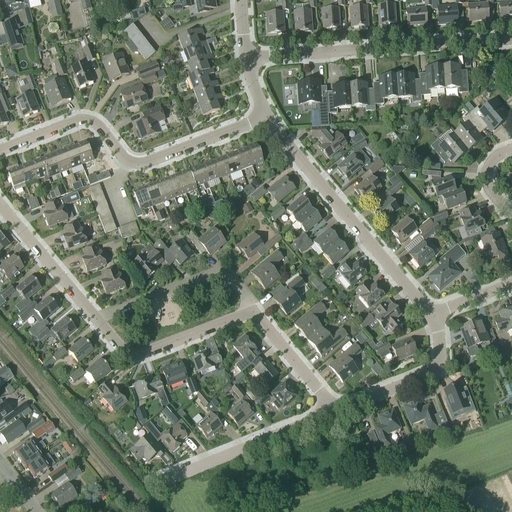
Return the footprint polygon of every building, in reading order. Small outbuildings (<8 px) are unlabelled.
[(0,0),(1,1),(2,1),(5,9),(22,4),(21,0),(0,0)] [(31,0),(32,1),(28,2),(31,13),(37,11),(35,1),(39,0),(31,0)] [(188,0),(180,0),(182,9),(190,8),(188,0)] [(192,0),(194,0),(195,0),(198,14),(208,13),(208,10),(215,9),(214,0),(192,0)] [(57,2),(48,4),(52,19),(61,17),(57,2)] [(511,3),(499,5),(500,21),(511,19),(511,3)] [(487,5),(468,7),(469,23),(488,21),(487,5)] [(393,6),(377,7),(379,27),(388,26),(388,28),(395,28),(393,6)] [(437,17),(435,17),(436,27),(445,26),(445,24),(457,23),(456,7),(437,9),(437,17)] [(365,8),(349,9),(351,29),(360,28),(360,30),(367,30),(365,8)] [(133,25),(144,16),(143,10),(130,14),(133,25)] [(337,10),(321,11),(323,31),(332,30),(332,32),(339,32),(337,10)] [(425,10),(407,11),(408,27),(426,26),(425,10)] [(309,12),(294,13),(295,33),(304,32),(304,34),(311,34),(309,12)] [(282,14),(266,15),(267,35),(277,34),(277,36),(283,36),(282,14)] [(165,19),(159,24),(166,32),(171,27),(165,19)] [(133,25),(123,33),(127,38),(137,30),(133,25)] [(17,30),(16,26),(3,31),(10,49),(22,45),(20,39),(23,39),(19,29),(17,30)] [(137,30),(127,38),(130,43),(140,35),(137,30)] [(201,30),(177,39),(182,52),(199,46),(196,38),(203,35),(201,30)] [(140,35),(130,43),(134,47),(144,39),(140,35)] [(144,39),(134,47),(138,52),(148,44),(144,39)] [(199,46),(182,52),(187,65),(203,59),(210,55),(207,47),(208,47),(206,43),(199,46)] [(148,44),(138,52),(141,57),(152,49),(148,44)] [(90,47),(83,50),(88,63),(95,60),(90,47)] [(152,49),(141,57),(145,62),(156,54),(152,49)] [(203,59),(187,65),(192,77),(187,79),(188,79),(208,71),(205,63),(212,60),(211,55),(210,55),(203,59)] [(121,56),(103,63),(110,82),(128,75),(121,56)] [(61,62),(54,65),(59,78),(66,76),(61,62)] [(86,63),(71,69),(79,89),(92,83),(87,71),(89,70),(86,63)] [(155,64),(135,71),(139,80),(158,72),(155,64)] [(15,66),(5,69),(8,79),(18,76),(15,66)] [(459,67),(442,68),(444,96),(444,90),(458,90),(458,95),(468,94),(466,72),(460,73),(459,67)] [(425,75),(419,76),(419,81),(420,97),(421,97),(444,96),(442,68),(424,69),(425,75)] [(189,82),(183,84),(185,89),(190,86),(192,92),(209,85),(206,77),(213,74),(211,70),(208,71),(188,79),(189,82)] [(490,73),(483,80),(487,85),(495,78),(490,73)] [(154,75),(141,80),(143,87),(156,82),(154,75)] [(413,76),(395,77),(397,99),(411,98),(411,104),(421,103),(421,97),(420,97),(419,81),(413,82),(413,76)] [(22,98),(15,101),(22,118),(38,112),(31,95),(30,93),(36,90),(31,77),(25,80),(28,86),(19,89),(22,98)] [(378,84),(372,84),(372,90),(373,106),(374,106),(383,106),(382,100),(397,99),(395,77),(378,78),(378,84)] [(63,81),(44,89),(51,107),(70,100),(63,81)] [(209,85),(192,92),(197,105),(214,98),(211,90),(218,87),(216,82),(209,85)] [(290,98),(289,82),(274,83),(275,99),(290,98)] [(319,82),(299,83),(300,106),(317,105),(318,126),(316,128),(328,127),(327,115),(326,115),(326,110),(327,109),(325,93),(326,93),(325,87),(319,88),(319,82)] [(366,85),(348,86),(350,108),(364,107),(364,113),(374,112),(374,106),(373,106),(372,90),(366,90),(366,85)] [(326,93),(325,93),(327,109),(326,110),(326,115),(327,115),(336,115),(336,109),(350,108),(348,86),(331,87),(331,93),(326,93)] [(141,87),(120,95),(126,110),(146,102),(141,87)] [(491,87),(481,93),(484,98),(494,92),(491,87)] [(0,127),(8,124),(4,115),(9,113),(2,95),(0,96),(0,127)] [(214,98),(197,105),(202,118),(219,111),(216,103),(223,100),(221,95),(214,98)] [(15,105),(13,99),(7,102),(9,108),(15,105)] [(476,109),(469,115),(483,132),(488,128),(492,132),(507,120),(492,103),(480,113),(476,109)] [(144,121),(135,124),(138,132),(137,132),(136,134),(138,141),(140,141),(141,141),(142,141),(160,134),(156,125),(164,122),(159,109),(142,115),(144,121)] [(465,125),(453,136),(467,153),(482,140),(479,135),(483,132),(469,115),(462,121),(465,125)] [(327,128),(310,129),(312,140),(317,140),(322,146),(319,149),(328,160),(346,145),(336,134),(334,136),(327,128)] [(437,142),(430,148),(444,164),(449,160),(452,165),(467,153),(453,136),(441,146),(437,142)] [(368,137),(364,140),(364,141),(359,144),(351,149),(354,155),(372,144),(368,137)] [(85,142),(73,146),(81,166),(92,162),(85,142)] [(256,145),(245,149),(251,167),(256,165),(257,168),(264,165),(256,145)] [(73,146),(62,150),(70,170),(81,166),(73,146)] [(245,149),(233,154),(240,171),(251,167),(245,149)] [(62,150),(51,155),(58,175),(70,170),(62,150)] [(233,154),(222,158),(229,176),(240,171),(233,154)] [(51,155),(40,159),(47,179),(58,175),(51,155)] [(338,169),(337,171),(341,176),(342,175),(347,181),(363,168),(352,156),(337,169),(338,169)] [(222,158),(211,162),(218,180),(229,176),(222,158)] [(40,159),(28,164),(35,181),(46,177),(47,179),(40,159)] [(211,162),(200,167),(209,190),(219,185),(217,180),(218,180),(211,162)] [(379,162),(369,171),(372,176),(383,167),(379,162)] [(28,164),(17,168),(24,185),(35,181),(28,164)] [(12,167),(5,170),(13,192),(21,189),(20,187),(24,185),(17,168),(13,169),(12,167)] [(200,167),(188,171),(196,191),(195,188),(202,186),(204,191),(209,190),(200,167)] [(274,168),(268,172),(271,176),(277,171),(274,168)] [(188,171),(177,175),(185,195),(196,191),(188,171)] [(107,173),(95,177),(97,183),(98,183),(109,179),(107,173)] [(94,175),(86,178),(89,186),(97,183),(95,177),(94,175)] [(177,175),(166,180),(173,199),(185,195),(177,175)] [(371,177),(354,191),(358,196),(359,195),(365,202),(381,189),(371,177)] [(450,178),(431,186),(436,199),(441,198),(456,192),(455,192),(450,178)] [(273,186),(266,192),(277,204),(294,190),(284,179),(274,187),(273,186)] [(166,180),(155,184),(162,204),(173,199),(166,180)] [(398,182),(386,192),(390,197),(402,187),(398,182)] [(155,184),(143,188),(151,208),(162,204),(155,184)] [(98,186),(87,190),(89,195),(100,191),(98,186)] [(249,186),(245,189),(250,194),(254,191),(249,186)] [(137,205),(131,207),(136,219),(141,217),(139,212),(151,208),(143,188),(132,192),(137,205)] [(52,192),(53,193),(55,199),(62,197),(59,189),(52,192)] [(245,189),(242,192),(246,197),(250,194),(245,189)] [(261,189),(250,198),(254,203),(265,194),(261,189)] [(100,191),(89,195),(91,201),(103,197),(100,191)] [(456,192),(441,198),(441,199),(442,198),(447,212),(465,205),(460,191),(456,193),(456,192)] [(48,212),(42,214),(48,229),(67,222),(67,221),(72,219),(67,206),(79,201),(76,194),(58,201),(46,206),(48,212)] [(103,197),(91,201),(93,207),(105,202),(103,197)] [(35,198),(30,200),(34,210),(39,208),(35,198)] [(388,198),(371,212),(376,217),(377,216),(383,223),(399,210),(388,198)] [(301,199),(286,212),(295,223),(311,210),(301,199)] [(30,200),(26,201),(30,212),(34,210),(30,200)] [(105,202),(93,207),(96,212),(107,208),(105,202)] [(248,204),(240,208),(244,214),(251,209),(248,204)] [(107,208),(96,212),(98,218),(109,214),(107,208)] [(280,209),(270,218),(274,222),(284,213),(280,209)] [(471,209),(459,214),(461,220),(460,220),(468,240),(481,235),(479,229),(484,227),(479,213),(473,215),(471,209)] [(311,210),(295,223),(305,234),(320,221),(311,210)] [(161,213),(154,215),(157,223),(164,221),(161,213)] [(445,213),(432,218),(434,223),(436,222),(436,223),(447,218),(445,213)] [(109,214),(98,218),(100,223),(111,219),(109,214)] [(448,220),(447,218),(436,223),(439,228),(448,226),(446,221),(448,220)] [(111,219),(100,223),(102,229),(113,225),(111,219)] [(406,219),(391,232),(397,239),(395,241),(400,246),(417,232),(406,219)] [(422,235),(433,226),(429,221),(418,230),(422,235)] [(134,223),(128,225),(132,236),(138,234),(134,223)] [(67,235),(61,237),(67,251),(86,244),(80,230),(79,230),(77,224),(65,229),(67,235)] [(433,226),(422,235),(420,237),(423,242),(439,229),(435,224),(433,226)] [(113,225),(102,229),(104,235),(115,230),(113,225)] [(128,225),(123,227),(127,238),(132,236),(128,225)] [(123,227),(117,229),(121,240),(127,238),(123,227)] [(191,234),(186,238),(201,256),(206,252),(210,257),(225,244),(213,229),(198,242),(191,234)] [(328,231),(313,244),(323,255),(338,242),(332,236),(334,235),(330,230),(328,231)] [(0,235),(0,252),(8,245),(0,235)] [(242,243),(236,248),(240,254),(242,253),(248,260),(263,247),(253,235),(243,244),(242,243)] [(497,235),(481,241),(489,260),(497,257),(500,263),(507,261),(497,235)] [(277,236),(265,246),(268,251),(281,240),(277,236)] [(303,236),(292,245),(296,249),(307,240),(303,236)] [(476,237),(463,242),(465,248),(478,243),(476,237)] [(161,241),(153,248),(157,253),(166,264),(171,260),(178,269),(193,256),(181,242),(169,251),(161,241)] [(307,241),(297,250),(301,254),(311,245),(307,241)] [(338,242),(323,255),(332,267),(347,254),(347,253),(348,252),(344,247),(343,248),(338,242)] [(422,243),(407,255),(419,269),(434,257),(422,243)] [(86,257),(81,260),(87,274),(105,267),(100,252),(99,253),(96,246),(84,251),(86,257)] [(438,269),(428,277),(435,286),(434,287),(439,292),(444,288),(443,286),(450,281),(451,282),(460,274),(453,266),(465,256),(457,246),(444,256),(449,262),(439,270),(438,269)] [(143,256),(130,267),(143,282),(156,271),(154,269),(162,262),(152,251),(144,257),(143,256)] [(277,252),(250,274),(264,291),(279,279),(271,269),(283,260),(277,252)] [(14,257),(0,267),(0,271),(8,281),(23,268),(14,257)] [(347,262),(337,271),(341,276),(350,288),(366,275),(361,269),(362,268),(358,263),(356,264),(356,263),(351,268),(347,262)] [(330,268),(320,277),(324,281),(334,272),(330,268)] [(106,280),(100,282),(106,296),(125,289),(119,275),(118,275),(115,269),(103,274),(106,280)] [(31,277),(16,290),(25,301),(41,289),(31,277)] [(475,277),(469,280),(471,287),(478,284),(475,277)] [(298,278),(272,300),(286,317),(301,304),(293,295),(304,285),(298,278)] [(365,284),(355,292),(359,297),(359,298),(368,309),(384,296),(374,285),(369,289),(365,284)] [(320,295),(326,290),(323,286),(317,291),(320,295)] [(0,307),(6,303),(3,300),(14,292),(10,287),(0,295),(0,307)] [(335,299),(340,305),(345,300),(341,294),(335,299)] [(33,303),(17,317),(22,323),(32,315),(40,325),(58,309),(49,298),(37,307),(33,303)] [(388,301),(359,326),(363,331),(375,320),(384,331),(387,328),(391,333),(401,324),(397,320),(401,316),(388,301)] [(320,304),(294,326),(308,342),(322,330),(315,320),(326,311),(320,304)] [(501,320),(495,323),(499,334),(505,332),(506,333),(511,330),(511,309),(499,315),(501,320)] [(66,319),(51,331),(60,343),(76,330),(66,319)] [(481,322),(460,330),(468,350),(466,351),(469,357),(472,358),(476,356),(478,354),(475,347),(489,342),(481,322)] [(45,328),(34,337),(38,342),(49,333),(45,328)] [(322,330),(308,342),(321,358),(347,336),(341,329),(330,339),(322,330)] [(355,339),(361,346),(367,341),(361,333),(355,339)] [(244,336),(232,347),(243,360),(236,367),(241,373),(260,357),(255,352),(257,351),(244,336)] [(84,339),(68,352),(78,364),(93,351),(84,339)] [(410,340),(392,347),(398,362),(416,355),(410,340)] [(496,343),(489,345),(494,358),(500,355),(496,343)] [(387,344),(374,351),(378,357),(390,349),(387,344)] [(355,345),(329,367),(342,384),(351,376),(352,378),(358,372),(350,362),(361,353),(355,345)] [(63,349),(52,358),(56,363),(67,354),(63,349)] [(210,352),(192,359),(198,374),(216,367),(215,365),(221,362),(217,352),(217,351),(210,354),(210,352)] [(101,360),(86,373),(95,384),(111,372),(101,360)] [(265,361),(254,370),(266,385),(277,376),(265,361)] [(138,365),(142,376),(151,372),(147,362),(138,365)] [(181,363),(162,371),(168,386),(187,379),(181,363)] [(12,378),(5,368),(0,371),(0,387),(2,386),(12,378)] [(80,369),(69,378),(73,383),(84,374),(80,369)] [(245,378),(241,373),(237,376),(241,382),(245,378)] [(151,379),(133,386),(139,399),(135,401),(136,403),(136,411),(142,409),(139,401),(157,394),(156,392),(163,390),(159,378),(152,381),(151,379)] [(193,379),(187,382),(192,394),(198,392),(193,379)] [(107,383),(98,390),(104,397),(102,399),(114,413),(127,403),(114,388),(113,390),(107,383)] [(276,399),(272,403),(278,411),(282,407),(283,407),(286,405),(287,406),(293,401),(292,400),(295,397),(285,385),(273,395),(276,399)] [(236,386),(232,390),(241,401),(245,397),(236,386)] [(10,387),(5,390),(9,396),(14,393),(10,387)] [(472,412),(465,390),(460,392),(458,387),(442,392),(446,401),(443,402),(448,416),(455,413),(457,418),(472,412)] [(253,403),(255,402),(259,398),(252,390),(246,395),(253,403)] [(267,392),(259,398),(255,402),(259,407),(271,397),(267,392)] [(201,393),(196,397),(205,408),(209,404),(201,393)] [(242,402),(228,414),(238,426),(253,414),(242,402)] [(5,403),(0,406),(0,422),(6,418),(9,422),(22,413),(19,409),(12,413),(5,403)] [(406,407),(404,410),(409,421),(411,422),(413,421),(415,425),(425,421),(429,432),(437,429),(430,411),(422,414),(419,404),(416,403),(406,407)] [(28,409),(22,413),(25,417),(31,413),(28,409)] [(136,411),(134,411),(139,423),(146,420),(142,409),(136,411)] [(172,411),(168,415),(171,419),(168,422),(172,427),(180,420),(172,411)] [(383,429),(376,432),(383,451),(391,447),(386,436),(397,432),(395,428),(397,427),(398,425),(394,414),(391,413),(380,417),(379,420),(383,429)] [(211,415),(197,427),(207,439),(221,427),(211,415)] [(34,425),(26,431),(30,435),(31,435),(47,423),(42,417),(41,418),(32,424),(34,425)] [(134,417),(130,420),(133,423),(133,424),(139,431),(143,428),(134,417)] [(47,423),(31,435),(34,440),(46,431),(48,434),(56,428),(51,421),(47,424),(47,423)] [(18,422),(0,434),(7,445),(26,432),(18,422)] [(446,424),(440,427),(445,440),(452,437),(446,424)] [(171,430),(160,439),(172,453),(180,446),(177,443),(186,436),(178,426),(172,430),(171,430)] [(136,448),(130,453),(138,462),(143,458),(147,463),(157,455),(159,458),(165,454),(149,435),(135,447),(136,448)] [(366,436),(360,438),(363,445),(369,442),(366,436)] [(63,438),(58,441),(64,452),(69,449),(63,438)] [(409,438),(403,440),(408,453),(414,451),(409,438)] [(30,442),(13,454),(21,466),(38,454),(30,442)] [(38,454),(21,466),(25,472),(27,471),(34,480),(49,470),(42,461),(43,460),(38,454)] [(64,466),(48,478),(52,484),(68,473),(64,466)] [(77,469),(65,477),(69,483),(81,475),(77,469)] [(67,484),(49,497),(53,502),(55,501),(60,509),(76,497),(67,484)]
